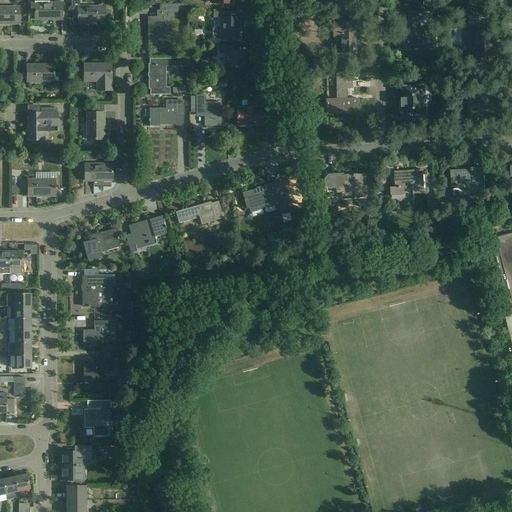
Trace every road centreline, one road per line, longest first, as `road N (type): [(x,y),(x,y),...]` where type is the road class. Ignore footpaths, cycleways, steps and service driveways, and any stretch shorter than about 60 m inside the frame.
road 1 (residential): [(124,195),(120,47),(0,44)]
road 2 (residential): [(124,195),(261,157),(380,148)]
road 3 (residential): [(39,432),(47,406),(46,217)]
road 4 (residential): [(378,0),(380,148)]
road 5 (residential): [(380,148),(511,141)]
